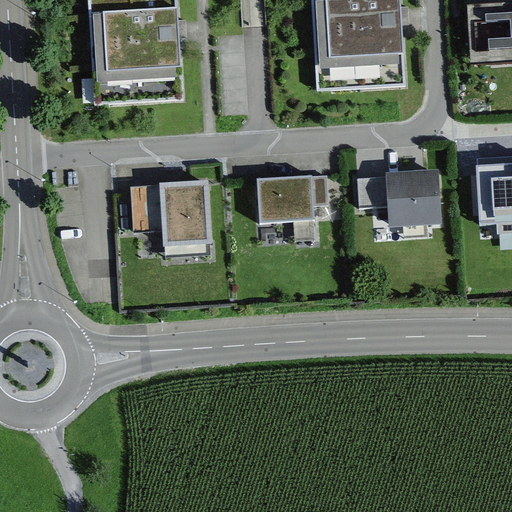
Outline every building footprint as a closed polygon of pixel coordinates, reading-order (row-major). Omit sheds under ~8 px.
[(94,0),(101,94),(181,89),(178,36),(175,0),(94,0)] [(393,0),(316,0),(323,84),(399,78),(393,0)] [(511,0),(473,0),(476,51),(511,49),(511,0)] [(435,170),(387,173),(390,225),(439,222),(435,170)] [(206,178),(163,180),(165,240),(209,238),(206,178)] [(313,178),(256,179),(256,219),(314,219),(313,178)]
